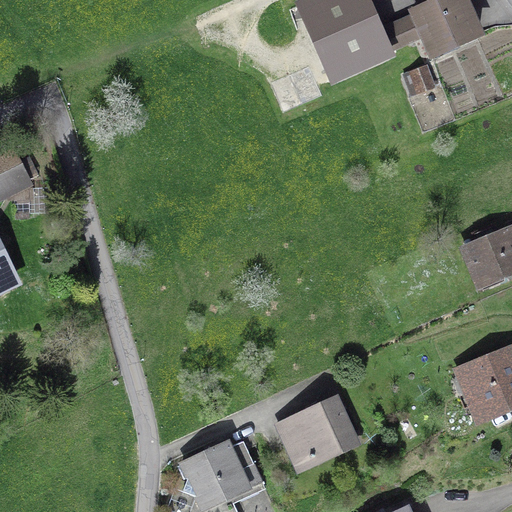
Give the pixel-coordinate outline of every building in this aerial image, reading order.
[(387,51),(424,35),(416,18),(380,34),(364,0),(316,0),(301,7),(333,80),(389,55),(387,51)] [(442,0),(414,13),(416,18),(424,35),(432,54),(478,34),(463,0),(442,0)] [(425,67),(411,72),(418,93),(433,88),(425,67)] [(12,149),(0,155),(0,194),(28,181),(12,149)] [(486,282),(511,271),(511,234),(510,230),(489,238),(485,230),(472,235),(476,244),(465,249),(472,267),(479,264),(486,282)] [(0,289),(13,283),(0,256),(0,289)] [(474,398),(481,415),(511,402),(511,354),(452,378),(462,402),(474,398)] [(310,460),(355,439),(336,398),(277,426),(290,454),(304,447),(310,460)] [(196,496),(204,509),(262,483),(243,442),(230,448),(227,443),(177,466),(184,480),(188,478),(183,491),(196,496)]
